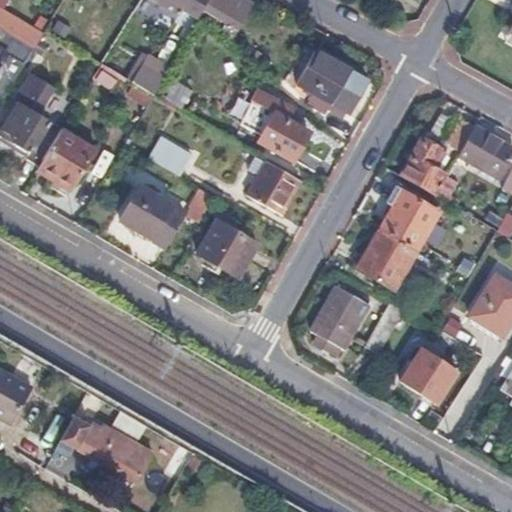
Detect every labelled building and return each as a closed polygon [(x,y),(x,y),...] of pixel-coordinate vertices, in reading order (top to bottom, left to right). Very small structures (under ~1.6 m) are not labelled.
[(184,0),(160,0),(178,10),(181,5),(184,0)] [(205,0),(184,0),(181,5),(197,14),(200,9),(205,0)] [(205,0),(200,9),(229,40),(245,12),(223,0),(205,0)] [(511,0),(498,0),(511,7),(511,27),(508,35),(511,37),(511,0)] [(0,27),(29,46),(39,31),(0,6),(0,27)] [(79,28),(70,23),(67,29),(76,34),(79,28)] [(0,91),(29,46),(0,27),(0,91)] [(364,80),(312,50),(289,89),(306,99),(304,103),(322,114),(328,105),(344,114),(364,80)] [(143,54),(138,51),(123,77),(128,80),(143,54)] [(165,67),(143,54),(128,80),(150,94),(165,67)] [(12,98),(14,100),(0,122),(0,133),(38,156),(57,126),(58,125),(35,111),(51,85),(28,71),(12,98)] [(305,132),(272,113),(256,141),(289,160),(305,132)] [(471,126),(455,118),(442,142),(458,150),(471,126)] [(91,148),(57,126),(38,156),(30,168),(65,190),(91,148)] [(510,147),(471,126),(458,150),(456,153),(495,175),(510,147)] [(185,151),(158,135),(146,156),(173,172),(185,151)] [(436,147),(420,138),(399,175),(433,194),(444,175),(426,166),(436,147)] [(298,180),(264,161),(244,194),(278,214),(298,180)] [(511,164),(500,187),(511,193),(511,164)] [(454,180),(444,175),(433,194),(455,207),(461,198),(448,190),(454,180)] [(168,204),(135,185),(116,217),(149,236),(168,204)] [(434,210),(397,189),(376,227),(377,227),(413,248),(434,210)] [(511,223),(511,215),(504,211),(495,228),(506,234),(511,223)] [(254,244),(214,220),(195,253),(234,277),(254,244)] [(413,248),(377,227),(355,266),(393,288),(414,249),(413,248)] [(511,312),(511,286),(492,275),(468,316),(500,335),(511,312)] [(368,305),(335,287),(310,331),(316,334),(337,346),(342,349),(368,305)] [(404,310),(390,301),(364,347),(378,355),(404,310)] [(316,334),(312,340),(334,352),(337,346),(316,334)] [(454,371),(418,350),(398,383),(435,404),(454,371)] [(511,366),(511,360),(504,355),(489,379),(501,385),(511,366)] [(511,366),(501,385),(511,391),(511,366)] [(0,422),(10,428),(29,391),(0,374),(0,422)] [(72,424),(59,445),(134,488),(150,461),(91,427),(87,433),(72,424)]
